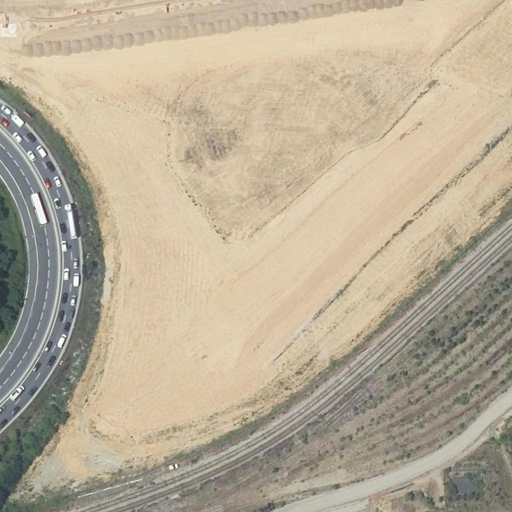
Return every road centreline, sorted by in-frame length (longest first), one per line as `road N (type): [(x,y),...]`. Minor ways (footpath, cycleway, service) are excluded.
road 1 (secondary): [(0,418),(45,365),(68,307),(70,276),(51,179),(0,113)]
road 2 (secondary): [(0,151),(28,192),(43,246),(34,316),(0,378)]
